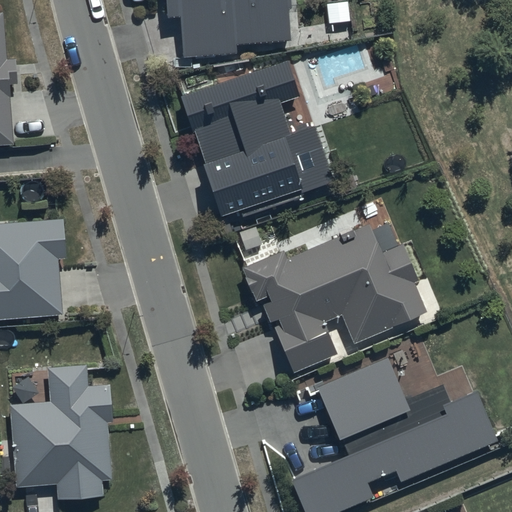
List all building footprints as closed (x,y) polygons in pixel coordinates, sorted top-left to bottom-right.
[(165,0),(166,18),(180,17),(182,58),(235,55),(234,45),(289,41),(287,9),(289,9),(288,0),(165,0)] [(7,61),(3,14),(0,14),(0,145),(14,144),(10,85),(17,85),(16,60),(7,61)] [(298,98),(287,63),(181,97),(191,131),(194,130),(206,164),(204,165),(220,216),(240,210),(243,217),(302,198),(300,193),(332,182),(314,129),(290,137),(279,104),(298,98)] [(58,260),(66,260),(62,220),(0,224),(0,320),(62,315),(58,260)] [(380,253),(367,226),(352,232),(349,225),(337,229),(340,237),(285,260),(282,252),(243,268),(256,301),(268,296),(271,302),(264,305),(271,322),(279,319),(282,327),(276,330),(293,372),(336,355),(322,322),(342,314),(353,342),(425,313),(413,283),(417,282),(402,245),(380,253)] [(496,442),(475,393),(449,402),(443,386),(403,401),(388,360),(318,387),(338,441),(341,439),(349,459),(291,481),(303,511),(337,511),(372,498),(366,483),(396,471),(400,480),(496,442)] [(87,387),(86,367),(47,369),(49,403),(13,405),(17,487),(58,485),(58,499),(101,497),(101,481),(109,480),(106,423),(111,423),(109,386),(87,387)]
